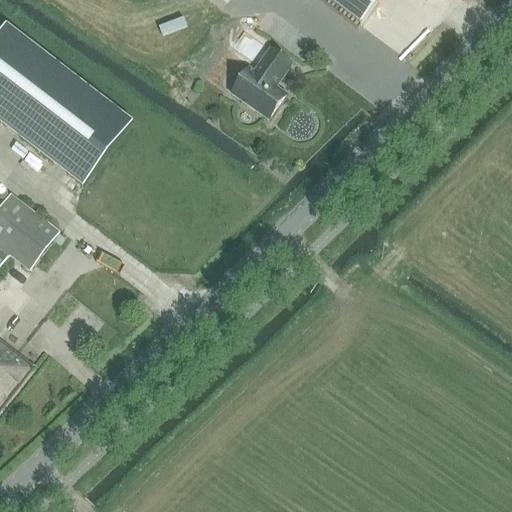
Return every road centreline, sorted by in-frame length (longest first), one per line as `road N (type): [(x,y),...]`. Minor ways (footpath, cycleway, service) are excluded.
road 1 (tertiary): [(0,507),(511,12)]
road 2 (track): [(384,329),(285,231)]
